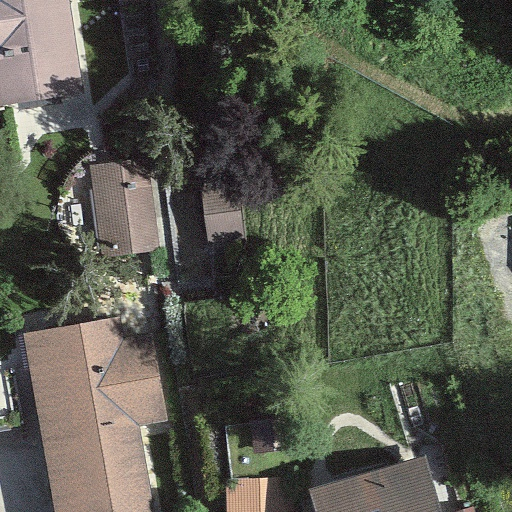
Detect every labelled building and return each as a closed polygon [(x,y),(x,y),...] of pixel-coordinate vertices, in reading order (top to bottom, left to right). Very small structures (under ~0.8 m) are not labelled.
[(64,0),(0,0),(0,104),(80,92),(64,0)] [(147,152),(80,159),(89,247),(156,240),(147,152)] [(203,241),(244,237),(239,180),(197,184),(203,241)] [(110,314),(20,332),(55,511),(155,511),(139,426),(169,419),(152,331),(115,338),(110,314)] [(441,511),(425,456),(314,490),(320,511),(441,511)] [(293,511),(295,475),(234,474),(233,511),(293,511)]
